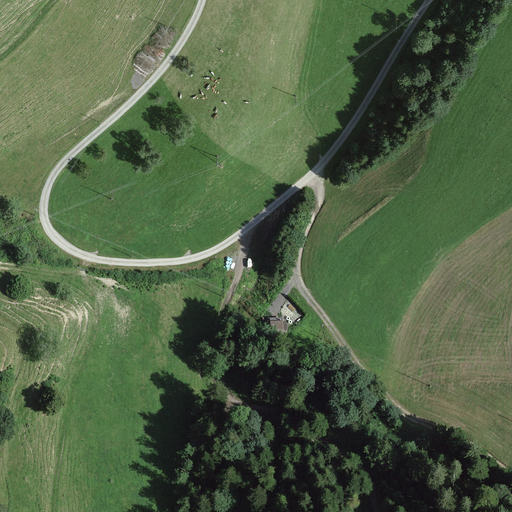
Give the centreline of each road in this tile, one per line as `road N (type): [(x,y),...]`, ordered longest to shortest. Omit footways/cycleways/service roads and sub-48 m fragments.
road 1 (track): [(511,479),(386,399),(300,289),(295,255),(317,193),(308,179)]
road 2 (track): [(247,229),(182,511)]
road 3 (track): [(210,377),(236,402),(289,416),(357,465),(376,511)]
